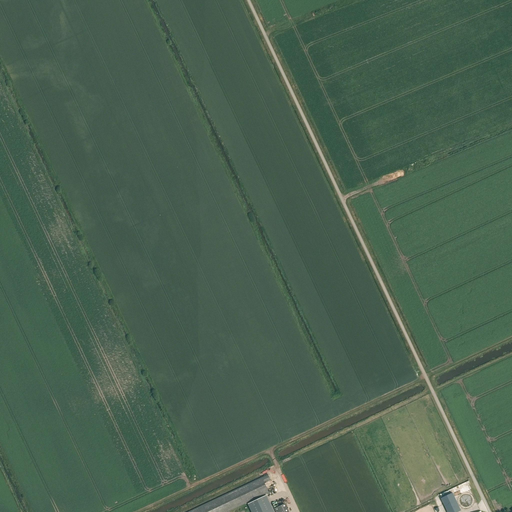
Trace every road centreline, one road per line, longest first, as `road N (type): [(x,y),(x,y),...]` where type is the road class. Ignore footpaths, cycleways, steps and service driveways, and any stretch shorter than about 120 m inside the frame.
road 1 (unclassified): [(249,0),(489,511)]
road 2 (track): [(138,511),(425,377)]
